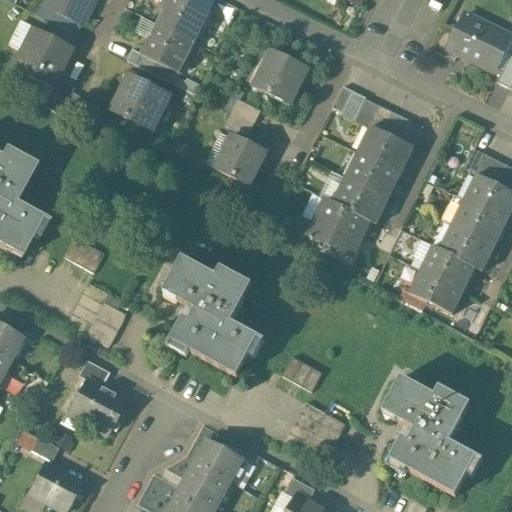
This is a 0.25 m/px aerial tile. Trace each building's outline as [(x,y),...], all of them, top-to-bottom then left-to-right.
[(52,0),(48,9),(45,8),(44,9),(82,28),(95,0),(52,0)] [(188,4),(180,0),(170,0),(163,14),(168,16),(162,29),(197,46),(212,15),(188,4)] [(506,36),(466,17),(459,32),(449,52),(460,57),(493,73),(503,54),(498,52),(506,36)] [(447,27),(434,53),(457,64),(460,57),(449,52),(459,32),(447,27)] [(197,46),(162,29),(156,41),(151,39),(143,57),(142,57),(158,65),(181,77),(182,77),(197,46)] [(70,51),(35,34),(28,49),(25,48),(13,72),(50,90),(54,82),(70,51)] [(158,65),(142,57),(143,57),(135,53),(129,64),(153,76),(158,65)] [(274,55),(256,91),(290,107),(309,71),(274,55)] [(511,89),(511,58),(499,85),(511,91),(511,89)] [(181,77),(158,65),(153,76),(176,88),(181,77)] [(170,99),(131,79),(114,114),(153,133),(154,131),(149,129),(164,98),(169,101),(170,99)] [(74,92),(54,82),(50,90),(53,91),(44,109),(61,119),(72,96),(74,92)] [(368,100),(355,94),(343,117),(356,124),(367,102),(368,100)] [(97,109),(72,96),(61,119),(85,132),(97,109)] [(263,114),(239,102),(232,115),(256,127),(263,114)] [(381,109),(367,102),(356,124),(370,130),(381,109)] [(381,109),(370,130),(377,134),(381,136),(392,114),(381,109)] [(392,114),(381,136),(392,141),(403,119),(392,114)] [(256,127),(232,115),(226,128),(249,139),(256,127)] [(403,119),(392,141),(403,146),(413,125),(403,119)] [(413,125),(403,146),(414,152),(425,130),(413,125)] [(381,136),(377,134),(364,159),(402,178),(415,152),(414,152),(403,146),(392,141),(381,136)] [(267,155),(234,138),(217,172),(250,188),(267,155)] [(4,152),(0,159),(0,249),(20,261),(42,221),(15,206),(36,169),(4,152)] [(476,152),(466,172),(476,177),(486,157),(476,152)] [(486,157),(476,177),(483,180),(486,182),(496,162),(486,157)] [(402,178),(364,159),(352,184),(390,203),(402,178)] [(506,167),(496,162),(486,182),(496,187),(506,167)] [(511,170),(506,167),(496,187),(506,192),(511,180),(511,170)] [(486,182),(483,180),(470,206),(508,225),(511,217),(511,194),(506,192),(496,187),(486,182)] [(390,203),(352,184),(340,208),(339,209),(371,224),(370,224),(377,228),(390,203)] [(340,208),(328,202),(310,238),(353,260),(370,224),(371,224),(339,209),(340,208)] [(508,225),(470,206),(458,231),(496,249),(508,225)] [(496,249),(458,231),(446,255),(477,271),(484,275),(496,249)] [(104,257),(74,240),(63,259),(94,276),(104,257)] [(446,255),(439,252),(427,277),(464,295),(465,295),(477,271),(446,255)] [(266,343),(233,325),(253,287),(222,271),(217,279),(184,260),(165,295),(190,309),(168,350),(170,351),(174,344),(238,380),(259,342),(265,345),(266,343)] [(427,277),(422,275),(412,296),(453,317),(464,295),(427,277)] [(88,286),(66,326),(86,337),(108,297),(88,286)] [(104,305),(86,337),(109,349),(126,318),(104,305)] [(0,329),(0,379),(21,341),(0,329)] [(324,376),(294,359),(283,378),(313,395),(324,376)] [(110,376),(87,363),(79,378),(86,382),(86,381),(102,390),(110,376)] [(436,398),(402,380),(383,414),(415,432),(409,442),(403,439),(387,469),(389,470),(392,464),(457,499),(477,461),(483,465),(484,463),(447,442),(458,421),(462,424),(472,407),(440,390),(436,398)] [(102,390),(86,381),(86,382),(67,417),(107,438),(128,401),(116,394),(114,397),(102,390)] [(308,406),(286,446),(305,456),(327,416),(308,406)] [(341,437),(322,427),(306,457),(325,467),(341,437)] [(59,451),(39,439),(31,453),(52,464),(59,451)] [(209,443),(170,511),(215,511),(243,462),(209,443)] [(67,511),(82,485),(44,465),(28,496),(58,511),(67,511)] [(140,505),(154,511),(159,511),(172,485),(153,476),(140,505)] [(316,492),(293,480),(285,495),(295,501),(298,496),(310,503),(316,492)] [(326,511),(310,503),(298,496),(295,501),(289,511),(326,511)]
